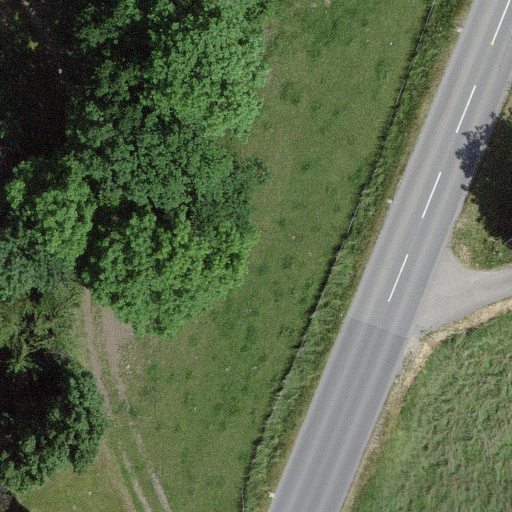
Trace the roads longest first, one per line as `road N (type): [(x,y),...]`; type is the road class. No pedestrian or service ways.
road 1 (tertiary): [(511,12),(303,511)]
road 2 (track): [(150,511),(125,480),(83,338),(102,224),(91,108),(42,0)]
